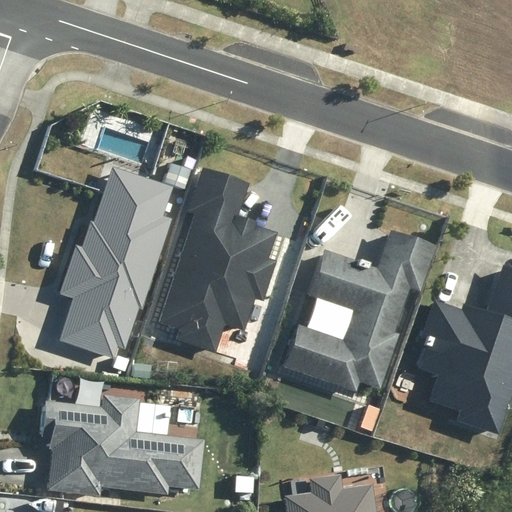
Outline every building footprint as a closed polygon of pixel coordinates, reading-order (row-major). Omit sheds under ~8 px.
[(167,166),(160,184),(182,191),(188,173),(167,166)] [(67,301),(53,343),(109,362),(113,348),(119,350),(133,310),(137,311),(168,222),(158,218),(168,191),(107,170),(88,224),(84,223),(75,249),(71,248),(54,297),(67,301)] [(190,218),(152,326),(173,333),(170,342),(208,355),(218,327),(236,333),(247,301),(256,304),(270,264),(261,261),(270,236),(229,222),(241,187),(196,172),(181,215),(190,218)] [(292,327),(277,370),(350,394),(353,385),(374,392),(393,337),(387,335),(402,291),(413,295),(428,249),(382,234),(370,270),(318,252),(302,299),(345,314),(335,342),(292,327)] [(449,423),(490,437),(511,372),(511,273),(495,268),(479,314),(457,306),(455,313),(426,303),(411,348),(418,350),(411,371),(432,378),(423,404),(452,414),(449,423)] [(129,366),(129,379),(147,380),(148,367),(129,366)] [(96,490),(164,497),(165,489),(193,492),(199,442),(132,434),(135,401),(99,397),(97,410),(40,404),(36,439),(43,439),(42,451),(47,451),(42,493),(95,499),(96,490)] [(370,511),(366,486),(337,490),(335,476),(303,480),(304,494),(279,498),(281,511),(370,511)]
